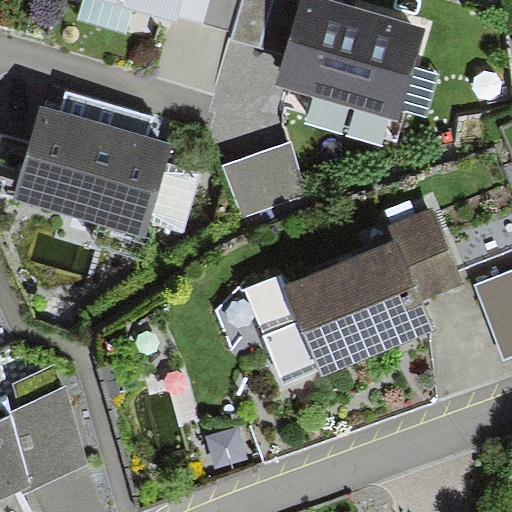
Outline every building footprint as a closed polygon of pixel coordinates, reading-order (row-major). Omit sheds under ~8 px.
[(99,0),(176,23),(178,16),(182,0),(99,0)] [(210,0),(182,0),(178,16),(203,24),(210,0)] [(210,0),(203,24),(233,33),(242,0),(210,0)] [(288,55),(303,0),(242,0),(233,33),(232,39),(288,55)] [(424,26),(331,0),(303,0),(288,55),(279,84),(398,117),(424,26)] [(43,106),(32,144),(0,133),(0,194),(145,240),(175,146),(148,137),(154,118),(68,91),(61,112),(43,106)] [(291,142),(225,167),(243,216),(309,192),(291,142)] [(283,276),(246,291),(284,382),(318,368),(323,379),(435,331),(423,303),(466,285),(433,207),(389,226),(395,241),(287,286),(283,276)] [(511,270),(475,285),(505,361),(511,358),(511,270)] [(21,491),(24,496),(88,464),(67,385),(63,387),(55,364),(13,384),(20,408),(11,412),(31,487),(21,491)] [(0,511),(31,511),(24,496),(21,491),(31,487),(11,412),(8,399),(0,402),(0,511)]
